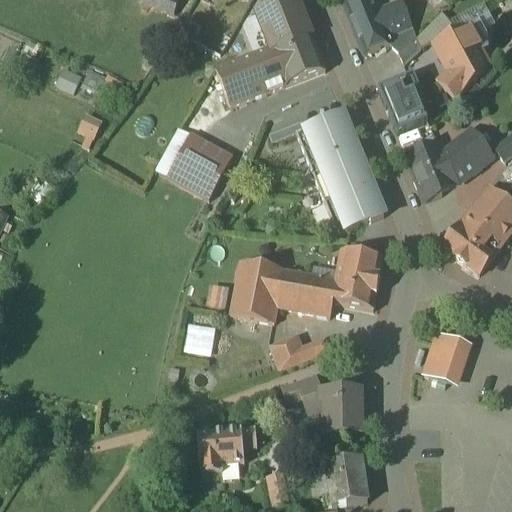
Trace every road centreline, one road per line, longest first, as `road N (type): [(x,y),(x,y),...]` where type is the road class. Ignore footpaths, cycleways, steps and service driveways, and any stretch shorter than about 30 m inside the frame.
road 1 (residential): [(409,266),(400,174),(329,0)]
road 2 (residential): [(400,511),(392,401),(409,266)]
